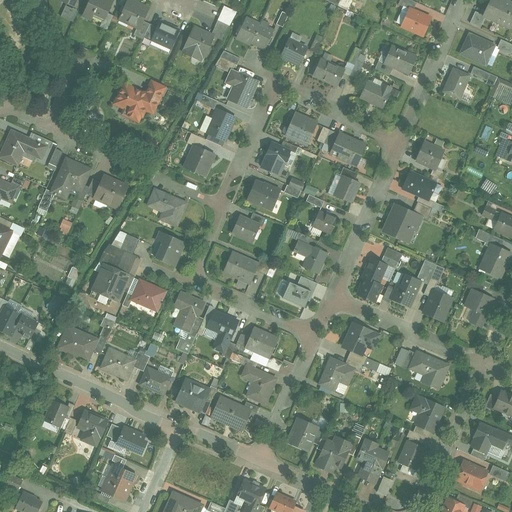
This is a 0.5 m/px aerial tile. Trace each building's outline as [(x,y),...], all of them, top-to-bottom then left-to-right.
[(114,1),(113,0),(90,0),(83,16),(93,20),(95,14),(105,18),(106,18),(108,14),(114,1)] [(150,9),(129,0),(128,0),(119,20),(120,20),(121,18),(139,25),(137,28),(140,30),(144,21),(150,9)] [(352,0),(324,0),(347,11),(352,0)] [(417,3),(410,0),(401,0),(399,5),(409,10),(409,9),(414,11),(417,3)] [(511,3),(504,0),(490,0),(483,15),(486,17),(494,20),(495,18),(502,22),(501,23),(511,28),(511,26),(511,25),(511,3)] [(78,11),(66,6),(61,17),(73,22),(78,11)] [(238,12),(225,6),(218,21),(230,26),(238,12)] [(414,11),(409,9),(409,10),(402,26),(424,36),(432,19),(414,11)] [(483,15),(476,11),(470,23),(481,28),(486,17),(483,15)] [(283,12),(277,24),(283,27),(289,15),(283,12)] [(108,14),(106,18),(105,18),(100,27),(108,31),(114,16),(108,14)] [(246,20),(238,38),(251,44),(252,42),(260,26),(246,20)] [(140,30),(137,28),(134,35),(143,40),(144,37),(150,24),(144,21),(140,30)] [(230,26),(218,21),(212,35),(215,37),(222,40),(230,26)] [(179,30),(161,22),(159,28),(154,38),(154,39),(172,46),(171,48),(171,49),(179,30)] [(150,24),(144,37),(153,41),(154,39),(154,38),(159,28),(150,24)] [(275,31),(261,24),(260,26),(252,42),(266,49),(275,31)] [(212,35),(194,28),(185,48),(186,49),(184,54),(195,59),(197,54),(205,58),(215,37),(212,35)] [(495,45),(470,34),(461,54),(486,66),(491,55),(488,54),(493,45),(495,46),(495,45)] [(309,48),(289,39),(281,56),(301,65),(309,48)] [(316,39),(311,50),(317,53),(322,42),(316,39)] [(511,55),(511,44),(502,39),(497,49),(511,56),(511,55)] [(416,57),(391,46),(384,63),(393,68),(409,74),(416,57)] [(362,51),(356,48),(350,62),(356,65),(358,61),(362,51)] [(241,59),(225,51),(221,57),(233,63),(238,65),(241,59)] [(233,63),(221,57),(216,66),(229,72),(233,63)] [(345,70),(321,59),(314,75),(338,86),(345,70)] [(356,65),(351,75),(357,78),(364,64),(358,61),(356,65)] [(384,63),(378,61),(375,69),(389,76),(393,68),(384,63)] [(492,75),(475,67),(471,74),(489,82),(492,75)] [(470,76),(454,69),(444,92),(460,99),(470,76)] [(258,82),(232,71),(227,82),(228,82),(229,81),(236,84),(229,99),(247,107),(258,82)] [(380,89),(368,83),(369,82),(368,81),(361,97),(384,108),(393,88),(383,83),(380,89)] [(165,88),(152,82),(147,94),(160,100),(165,88)] [(147,94),(125,84),(115,104),(133,113),(132,116),(133,119),(137,121),(140,120),(141,116),(143,117),(148,106),(155,109),(160,100),(147,94)] [(218,102),(204,95),(200,103),(214,110),(218,102)] [(236,118),(218,110),(207,134),(225,142),(230,130),(229,130),(235,118),(236,118)] [(307,120),(295,114),(286,135),(295,139),(297,137),(309,142),(317,123),(308,119),(307,120)] [(330,130),(323,127),(317,141),(324,144),(330,130)] [(340,134),(330,130),(324,144),(334,148),(340,134)] [(32,140),(12,131),(1,158),(18,165),(25,152),(42,159),(48,147),(32,140)] [(354,139),(340,133),(340,134),(334,148),(331,154),(357,166),(366,145),(358,141),(357,142),(353,140),(354,139)] [(53,142),(35,134),(32,140),(48,147),(50,148),(53,142)] [(207,140),(192,134),(188,143),(195,146),(196,146),(203,149),(207,140)] [(141,150),(153,153),(156,141),(144,138),(141,150)] [(299,148),(284,141),(282,147),(281,147),(290,151),(291,151),(296,154),(299,148)] [(282,147),(273,143),(267,157),(284,165),(291,151),(290,151),(281,147),(282,147)] [(445,152),(425,143),(416,161),(434,169),(437,170),(437,169),(445,152)] [(203,149),(196,146),(195,146),(190,159),(188,158),(184,167),(205,177),(206,176),(205,176),(211,163),(212,163),(216,155),(203,149)] [(64,152),(56,149),(50,164),(57,167),(64,152)] [(91,169),(67,159),(52,192),(55,194),(55,195),(56,196),(57,194),(62,196),(67,185),(81,191),(84,185),(91,169)] [(358,174),(344,168),(341,175),(345,177),(345,176),(355,181),(358,174)] [(447,174),(437,169),(437,170),(434,169),(431,175),(444,181),(447,174)] [(436,184),(411,173),(403,189),(420,196),(429,200),(436,184)] [(27,179),(16,174),(11,185),(18,188),(17,189),(22,191),(27,179)] [(127,186),(105,176),(102,183),(96,196),(97,196),(110,202),(109,204),(117,208),(127,186)] [(355,181),(345,176),(345,177),(336,196),(351,203),(360,183),(355,181)] [(102,183),(93,179),(90,187),(87,194),(96,198),(97,196),(96,196),(102,183)] [(0,180),(0,199),(3,193),(13,198),(17,189),(18,188),(11,185),(0,180)] [(271,188),(256,182),(248,199),(267,208),(271,200),(276,203),(281,191),(271,187),(271,188)] [(81,191),(77,199),(83,202),(87,194),(90,187),(84,185),(81,191)] [(302,191),(288,185),(285,193),(299,199),(302,191)] [(47,190),(39,208),(47,212),(55,195),(55,194),(52,192),(47,190)] [(161,193),(156,191),(149,205),(155,208),(161,193)] [(188,204),(162,192),(161,193),(155,208),(167,213),(164,220),(178,226),(188,204)] [(324,201),(309,195),(306,201),(321,208),(324,201)] [(429,200),(420,196),(417,202),(419,202),(432,208),(434,202),(429,200)] [(499,206),(489,201),(487,207),(496,211),(499,206)] [(432,208),(419,202),(414,214),(423,218),(428,220),(433,209),(432,208)] [(414,214),(397,206),(385,232),(404,240),(409,229),(417,233),(423,218),(414,214)] [(496,211),(487,207),(483,215),(492,220),(492,219),(495,220),(498,212),(496,211)] [(337,219),(319,212),(313,226),(331,233),(337,219)] [(511,218),(498,212),(495,220),(498,222),(494,230),(511,237),(511,218)] [(267,218),(254,213),(251,219),(261,224),(260,226),(263,227),(267,218)] [(251,219),(241,215),(233,233),(253,242),(260,226),(261,224),(251,219)] [(13,223),(0,217),(0,224),(11,230),(13,223)] [(73,223),(63,219),(59,228),(69,232),(73,223)] [(11,230),(0,224),(0,258),(13,232),(21,236),(25,229),(13,223),(11,230)] [(484,243),(488,234),(477,229),(473,239),(484,243)] [(185,243),(161,233),(157,241),(162,244),(156,258),(175,266),(185,243)] [(312,238),(299,233),(296,240),(299,241),(299,240),(309,245),(312,238)] [(140,240),(127,234),(121,249),(127,252),(133,255),(140,240)] [(504,241),(490,235),(485,245),(490,248),(492,244),(501,249),(504,241)] [(309,245),(299,240),(299,241),(294,252),(298,254),(298,252),(308,256),(303,267),(320,274),(329,253),(309,245)] [(110,244),(104,252),(99,262),(104,264),(118,270),(122,260),(109,254),(112,245),(110,244)] [(511,253),(501,249),(492,244),(490,248),(483,263),(489,265),(486,272),(502,279),(506,268),(505,268),(508,261),(509,262),(511,254),(511,253)] [(121,249),(112,245),(109,254),(122,260),(124,260),(127,252),(121,249)] [(402,254),(388,248),(384,256),(399,262),(402,254)] [(127,252),(124,260),(122,260),(118,270),(129,275),(137,256),(133,255),(127,252)] [(258,264),(233,253),(225,272),(251,283),(256,271),(259,265),(258,264)] [(399,262),(384,256),(381,262),(387,265),(396,269),(399,262)] [(272,263),(261,258),(258,264),(259,265),(256,271),(267,275),(272,263)] [(372,258),(369,264),(368,264),(362,278),(365,279),(379,285),(387,265),(381,262),(372,258)] [(118,270),(104,264),(95,285),(93,290),(103,294),(103,295),(107,296),(113,299),(118,301),(129,276),(129,275),(118,270)] [(436,269),(425,264),(422,269),(428,272),(424,281),(430,283),(432,278),(436,269)] [(71,287),(79,270),(70,266),(63,283),(71,287)] [(422,282),(408,276),(403,287),(399,285),(393,300),(411,308),(422,282)] [(430,283),(425,294),(432,297),(435,291),(440,281),(432,278),(430,283)] [(379,285),(365,279),(364,280),(363,281),(361,284),(362,286),(358,295),(375,302),(382,286),(379,285)] [(485,287),(471,280),(468,288),(474,290),(483,293),(485,287)] [(157,288),(140,281),(135,293),(132,300),(133,300),(157,311),(166,292),(157,288)] [(289,282),(282,298),(307,307),(313,292),(289,282)] [(483,293),(474,290),(466,307),(477,312),(472,323),(483,328),(496,299),(483,293)] [(129,291),(123,305),(129,308),(133,300),(132,300),(135,293),(129,291)] [(435,291),(432,297),(425,314),(444,322),(454,299),(435,291)] [(204,302),(181,292),(175,306),(182,309),(175,325),(190,332),(192,326),(197,315),(199,316),(204,302)] [(113,299),(107,296),(104,302),(110,305),(113,299)] [(10,302),(4,300),(0,307),(0,314),(1,315),(5,306),(7,307),(10,302)] [(1,315),(0,316),(0,332),(11,338),(17,326),(19,324),(18,323),(14,321),(8,318),(12,310),(7,307),(5,306),(1,315)] [(239,322),(214,311),(207,328),(220,334),(214,348),(224,352),(229,342),(230,338),(232,339),(239,322)] [(23,314),(19,312),(14,321),(18,323),(23,314)] [(39,323),(23,314),(18,323),(19,324),(17,326),(25,330),(22,335),(30,339),(36,328),(39,323)] [(199,316),(197,315),(192,326),(199,330),(204,319),(199,316)] [(380,336),(354,324),(344,347),(363,355),(369,342),(376,345),(380,336)] [(42,331),(36,328),(30,339),(36,342),(42,331)] [(78,334),(69,330),(70,328),(69,328),(60,348),(89,361),(97,341),(79,333),(78,334)] [(278,339),(254,329),(250,338),(247,346),(259,351),(258,352),(270,358),(278,339)] [(250,338),(241,334),(236,345),(235,349),(244,353),(244,352),(243,351),(245,345),(247,346),(250,338)] [(108,339),(102,336),(95,352),(101,355),(108,339)] [(229,342),(224,352),(222,356),(230,360),(235,349),(236,345),(229,342)] [(247,346),(245,345),(243,351),(244,352),(244,353),(252,356),(255,351),(258,352),(259,351),(247,346)] [(136,360),(111,349),(103,368),(111,372),(128,379),(134,367),(137,360),(136,360)] [(404,368),(411,351),(403,349),(396,365),(404,368)] [(417,354),(411,351),(404,368),(411,371),(412,369),(411,368),(417,354)] [(139,352),(136,360),(137,360),(134,367),(138,369),(145,355),(139,352)] [(366,360),(351,353),(348,359),(361,365),(364,366),(366,360)] [(433,360),(418,353),(417,354),(411,368),(412,369),(426,375),(423,383),(433,387),(435,383),(442,386),(448,372),(445,370),(447,365),(434,359),(433,360)] [(145,355),(138,369),(144,372),(150,357),(145,355)] [(258,363),(243,357),(240,364),(247,367),(247,366),(255,370),(258,363)] [(274,358),(269,360),(266,367),(279,372),(283,362),(274,358)] [(345,365),(331,358),(320,384),(336,391),(341,378),(350,382),(355,371),(356,369),(345,365)] [(361,365),(348,359),(345,365),(356,369),(355,371),(358,372),(361,365)] [(255,370),(247,366),(247,367),(242,377),(254,381),(248,395),(245,394),(245,395),(265,404),(276,379),(255,370)] [(162,374),(148,368),(141,385),(164,395),(172,379),(171,378),(171,379),(162,375),(162,374)] [(200,388),(188,382),(185,391),(182,390),(177,402),(201,412),(206,401),(210,391),(209,390),(201,387),(200,388)] [(217,390),(210,387),(209,390),(210,391),(206,401),(211,403),(217,390)] [(508,394),(502,392),(499,398),(495,408),(505,412),(511,395),(511,394),(508,393),(508,394)] [(491,394),(485,407),(494,411),(495,408),(499,398),(491,394)] [(445,408),(419,397),(414,407),(423,411),(417,424),(418,425),(433,431),(435,432),(439,422),(444,409),(445,409),(445,408)] [(61,404),(54,401),(45,421),(46,421),(47,419),(53,421),(52,424),(60,428),(69,407),(68,407),(67,407),(61,404)] [(229,407),(217,402),(210,418),(220,423),(221,422),(243,431),(252,411),(244,408),(231,402),(229,407)] [(260,408),(246,402),(244,408),(252,411),(257,414),(260,408)] [(70,404),(69,407),(60,428),(66,430),(71,418),(76,406),(70,404)] [(108,421),(86,412),(79,428),(90,433),(86,441),(97,446),(101,438),(108,421)] [(78,421),(71,418),(66,430),(64,432),(72,436),(78,421)] [(319,428),(298,419),(288,442),(293,445),(294,443),(308,449),(307,451),(309,451),(312,443),(319,428)] [(497,430),(481,423),(474,438),(476,438),(472,447),(475,448),(483,451),(484,449),(488,451),(491,445),(502,450),(506,443),(511,445),(511,436),(497,430)] [(113,424),(108,437),(113,439),(112,441),(118,443),(124,429),(113,424)] [(433,431),(418,425),(415,433),(427,438),(429,439),(433,431)] [(146,437),(125,427),(124,429),(118,443),(143,454),(148,444),(144,442),(146,437)] [(319,428),(312,443),(319,446),(326,431),(319,428)] [(415,433),(411,431),(408,437),(424,444),(427,438),(415,433)] [(353,444),(348,454),(349,454),(354,457),(362,439),(356,436),(353,444)] [(328,441),(316,466),(329,472),(333,474),(336,466),(342,469),(349,454),(348,454),(353,444),(343,440),(340,446),(328,441)] [(394,440),(387,454),(393,457),(400,443),(394,440)] [(378,446),(367,441),(360,459),(367,462),(364,470),(365,470),(362,477),(375,483),(387,457),(375,452),(378,446)] [(428,449),(410,441),(400,463),(418,471),(428,449)] [(483,451),(475,448),(471,456),(484,461),(488,451),(484,449),(483,451)] [(128,460),(116,455),(113,461),(125,466),(128,460)] [(488,472),(464,462),(456,479),(464,482),(465,485),(470,487),(473,486),(475,487),(479,485),(481,480),(484,481),(488,472)] [(137,475),(114,465),(108,478),(132,488),(137,475)] [(510,473),(494,465),(489,474),(506,482),(510,473)] [(23,481),(10,475),(5,485),(18,491),(23,481)] [(384,496),(390,481),(380,477),(374,492),(384,496)] [(132,488),(108,478),(103,491),(126,501),(132,488)] [(253,485),(245,481),(238,497),(250,502),(244,511),(257,511),(260,506),(259,505),(266,489),(259,486),(259,484),(255,482),(253,485)] [(37,498),(23,492),(16,508),(22,511),(21,511),(38,511),(42,503),(36,500),(37,498)] [(182,496),(174,492),(164,511),(200,511),(203,506),(188,499),(187,500),(181,498),(182,496)] [(111,498),(99,493),(96,499),(108,504),(111,498)] [(296,502),(277,494),(271,508),(278,511),(291,511),(294,507),(296,502)] [(474,500),(459,494),(456,502),(465,506),(464,506),(470,509),(474,500)] [(456,502),(448,498),(442,511),(461,511),(464,506),(465,506),(456,502)] [(224,511),(237,511),(240,504),(230,500),(226,507),(226,509),(224,511)] [(224,511),(226,509),(211,503),(208,511),(210,511),(224,511)]
